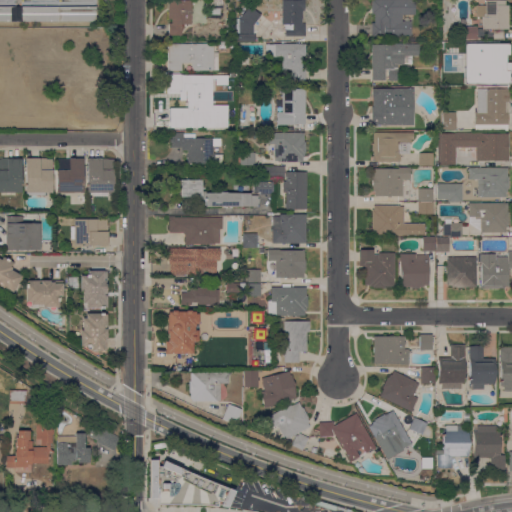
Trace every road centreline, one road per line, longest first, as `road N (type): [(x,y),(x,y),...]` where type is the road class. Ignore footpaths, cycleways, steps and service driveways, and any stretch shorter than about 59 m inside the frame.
road 1 (residential): [(131,511),(133,0)]
road 2 (residential): [(338,381),(337,0)]
road 3 (residential): [(511,316),(340,316)]
road 4 (residential): [(133,140),(0,139)]
